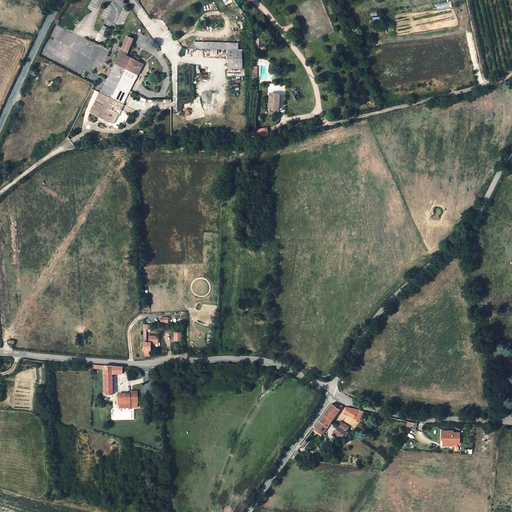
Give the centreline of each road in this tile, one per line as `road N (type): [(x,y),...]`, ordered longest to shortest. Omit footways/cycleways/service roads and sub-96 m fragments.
road 1 (track): [(511,75),(250,141),(52,152),(0,192)]
road 2 (unclassified): [(0,351),(136,363),(266,362),(331,393)]
road 3 (unclassified): [(511,150),(465,232),(374,315),(331,393)]
road 4 (unclassified): [(511,422),(430,420),(331,393)]
road 5 (unclassified): [(331,393),(248,511)]
road 6 (unclassified): [(61,0),(0,128)]
